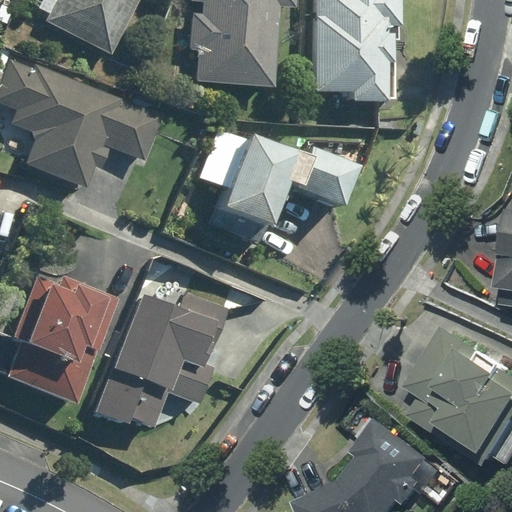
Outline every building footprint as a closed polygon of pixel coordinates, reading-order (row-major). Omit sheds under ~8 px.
[(104,57),(133,0),(50,0),(39,23),(104,57)] [(283,12),(283,0),(181,0),(182,3),(196,5),(195,18),(185,17),(182,52),(191,53),(188,84),(262,92),(270,10),(283,12)] [(306,18),(304,95),(338,95),(338,106),(373,106),(373,101),(384,101),(385,61),(379,61),(380,29),(390,29),(391,0),(308,0),(308,18),(306,18)] [(138,65),(143,53),(132,49),(128,61),(138,65)] [(136,166),(154,121),(27,69),(25,74),(2,65),(0,70),(0,111),(9,115),(3,128),(24,137),(27,144),(17,169),(75,194),(84,172),(90,174),(98,155),(93,152),(94,149),(136,166)] [(330,211),(347,169),(301,150),(297,161),(241,137),(209,213),(217,216),(214,223),(255,240),(260,228),(256,226),(265,203),(270,205),(277,188),(330,211)] [(0,379),(63,406),(108,301),(40,272),(0,366),(0,379)] [(181,297),(176,312),(134,296),(88,412),(143,434),(159,395),(189,405),(221,311),(181,297)] [(511,365),(449,328),(411,391),(425,399),(416,415),(511,471),(511,365)] [(399,511),(406,504),(411,508),(429,483),(424,480),(438,461),(380,420),(354,455),(361,460),(348,480),(299,504),(302,511),(399,511)]
